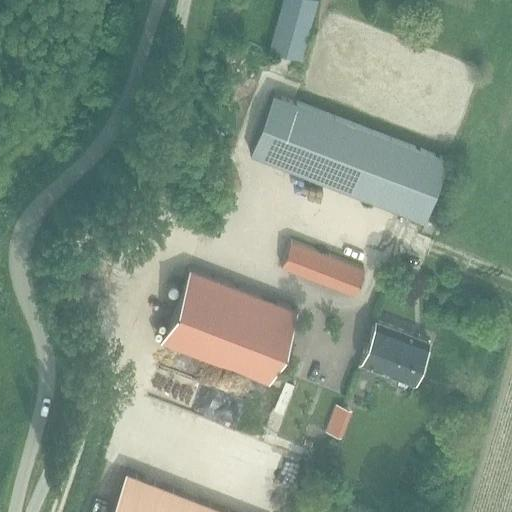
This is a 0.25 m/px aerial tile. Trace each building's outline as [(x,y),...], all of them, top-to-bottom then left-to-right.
[(282,0),(268,48),(284,53),(299,57),(315,0),(282,0)] [(272,160),(423,218),(446,158),(295,100),(272,160)] [(354,291),(363,267),(289,239),(281,263),(354,291)] [(188,266),(160,339),(267,381),(296,308),(188,266)] [(374,318),(359,360),(412,379),(427,336),(374,318)] [(302,380),(282,434),(298,440),(318,386),(302,380)] [(192,420),(194,391),(173,390),(171,418),(192,420)] [(342,425),(328,420),(325,431),(338,436),(342,425)] [(266,456),(274,431),(245,423),(242,433),(215,424),(205,455),(275,477),(280,460),(266,456)] [(204,455),(209,445),(180,431),(175,441),(204,455)] [(234,511),(123,468),(106,511),(234,511)]
